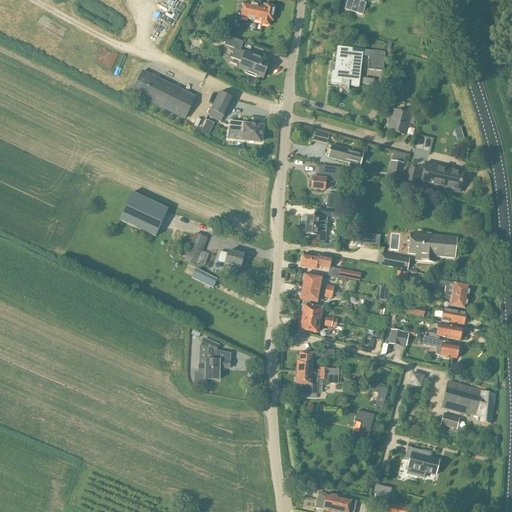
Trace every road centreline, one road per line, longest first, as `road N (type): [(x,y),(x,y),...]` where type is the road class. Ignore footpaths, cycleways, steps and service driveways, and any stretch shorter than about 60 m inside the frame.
road 1 (unclassified): [(282,511),(272,329),(285,110),(301,0)]
road 2 (secondary): [(511,420),(501,186),(444,0)]
road 3 (track): [(161,58),(121,47),(30,0)]
